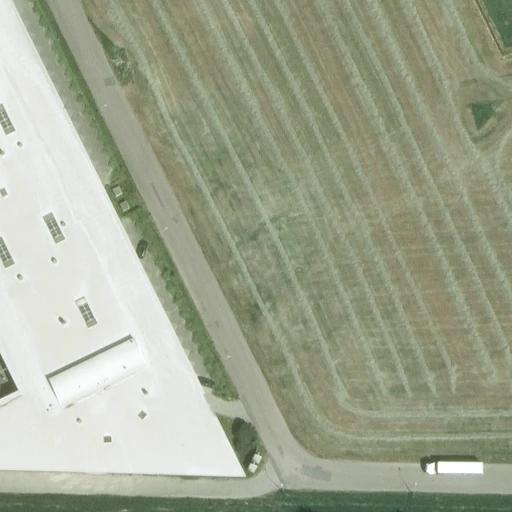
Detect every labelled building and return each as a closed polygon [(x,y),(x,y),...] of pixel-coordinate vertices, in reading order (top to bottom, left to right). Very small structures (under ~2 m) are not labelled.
[(278,0),(166,0),(243,157),(333,113),(278,0)] [(278,0),(333,113),(423,69),(389,0),(278,0)] [(0,397),(2,401),(23,429),(29,437),(36,447),(41,453),(43,455),(47,458),(49,460),(53,462),(57,465),(59,466),(64,469),(68,471),(71,472),(76,473),(81,474),(91,476),(96,476),(101,476),(108,475),(116,474),(121,472),(123,471),(130,468),(136,465),(139,463),(143,460),(147,457),(149,455),(151,454),(154,450),(157,446),(159,444),(160,442),(163,438),(164,436),(166,431),(167,429),(169,424),(171,419),(171,417),(172,414),(173,409),(173,404),(173,399),(173,397),(173,392),(172,386),(172,384),(171,378),(170,376),(169,373),(165,363),(164,363),(140,374),(139,371),(144,369),(138,351),(132,353),(122,326),(112,303),(108,293),(103,279),(91,252),(83,234),(72,211),(64,192),(60,183),(38,138),(20,102),(16,93),(2,67),(0,63),(0,397)] [(423,69),(333,113),(440,331),(511,296),(511,245),(510,246),(423,69)] [(333,113),(243,157),(330,334),(317,340),(337,381),(440,331),(333,113)]
